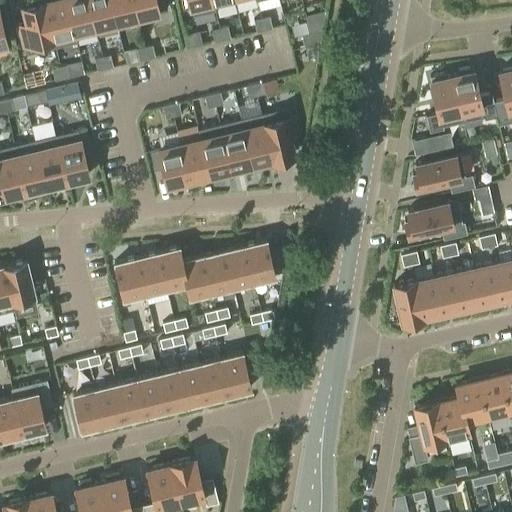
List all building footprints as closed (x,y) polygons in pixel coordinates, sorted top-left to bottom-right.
[(54,47),(43,1),(42,1),(42,0),(38,0),(27,3),(28,5),(22,6),(27,27),(19,29),(23,44),(24,44),(27,53),(54,47)] [(73,32),(65,0),(47,0),(43,1),(54,47),(77,41),(74,32),(73,32)] [(94,27),(87,0),(65,0),(73,32),(74,32),(94,27)] [(115,22),(109,0),(87,0),(94,27),(115,22)] [(136,17),(132,0),(109,0),(115,22),(136,17)] [(132,0),(136,17),(155,12),(158,12),(164,10),(166,10),(163,0),(132,0)] [(213,5),(211,0),(180,0),(182,8),(190,6),(192,15),(215,10),(214,5),(213,5)] [(271,28),(269,16),(261,18),(263,30),(271,28)] [(263,30),(261,18),(253,20),(255,31),(263,30)] [(229,38),(227,26),(219,28),(221,40),(229,38)] [(221,40),(219,28),(211,30),(214,42),(221,40)] [(319,42),(318,38),(316,31),(309,33),(311,44),(317,43),(319,42)] [(311,44),(309,33),(301,35),(304,46),(311,44)] [(151,45),(144,46),(147,58),(154,56),(151,45)] [(147,58),(144,46),(136,48),(138,60),(147,58)] [(109,54),(102,56),(105,68),(112,66),(109,54)] [(105,68),(102,56),(94,58),(96,70),(105,68)] [(67,64),(59,66),(62,78),(70,76),(67,64)] [(62,78),(59,66),(51,68),(54,80),(62,78)] [(496,116),(492,100),(490,92),(478,95),(471,66),(456,69),(456,73),(451,74),(462,121),(483,116),(483,118),(496,116)] [(511,120),(511,66),(498,70),(504,98),(492,100),(496,116),(497,124),(511,120)] [(462,121),(451,74),(445,75),(445,72),(429,75),(437,112),(425,115),(429,131),(442,128),(442,125),(462,121)] [(264,93),(261,81),(253,83),(256,95),(264,93)] [(256,95),(253,83),(245,85),(248,97),(256,95)] [(55,99),(52,87),(44,89),(47,101),(55,99)] [(47,101),(44,89),(36,91),(39,103),(47,101)] [(222,103),(219,91),(211,93),(214,105),(222,103)] [(214,105),(211,93),(203,95),(206,107),(214,105)] [(13,109),(10,97),(2,99),(5,111),(13,109)] [(180,113),(177,102),(169,103),(172,115),(180,113)] [(172,115),(169,103),(162,105),(164,117),(172,115)] [(289,106),(261,113),(272,158),(273,158),(274,160),(289,156),(288,154),(294,153),(289,132),(297,131),(293,115),(291,115),(289,106)] [(272,158),(261,113),(240,118),(252,165),(263,163),(263,161),(272,158)] [(252,165),(240,118),(219,123),(230,169),(240,166),(240,168),(252,165)] [(230,169),(219,123),(197,128),(199,138),(200,137),(210,176),(221,173),(221,171),(230,169)] [(77,129),(55,134),(66,180),(88,174),(84,156),(91,154),(87,136),(84,127),(77,129)] [(66,180),(55,134),(33,140),(35,149),(36,149),(46,187),(57,184),(57,182),(66,180)] [(199,138),(179,142),(188,179),(198,176),(198,178),(210,176),(200,137),(199,138)] [(188,179),(179,143),(160,147),(157,148),(151,149),(149,150),(152,161),(153,168),(161,166),(164,176),(165,182),(166,184),(168,184),(178,182),(178,181),(182,180),(188,179)] [(13,144),(0,147),(0,182),(4,197),(15,194),(15,192),(24,190),(15,154),(13,144)] [(46,187),(36,149),(35,149),(15,154),(24,190),(34,188),(34,190),(46,187)] [(464,175),(459,152),(414,162),(416,170),(411,171),(415,187),(447,179),(450,191),(474,185),(471,174),(464,175)] [(487,185),(471,188),(473,199),(477,199),(489,196),(487,185)] [(408,217),(404,218),(407,234),(440,226),(442,238),(466,232),(463,221),(461,221),(455,198),(406,209),(408,217)] [(496,244),(494,232),(485,234),(488,246),(496,244)] [(488,246),(485,234),(482,235),(478,236),(480,248),(488,246)] [(265,238),(244,243),(253,279),(274,274),(265,238)] [(457,253),(455,241),(447,243),(449,255),(457,253)] [(253,279),(244,243),(223,248),(232,284),(253,279)] [(449,255),(447,243),(439,245),(441,257),(449,255)] [(181,259),(178,245),(156,251),(164,286),(185,281),(187,281),(181,259)] [(232,284),(223,248),(202,254),(211,289),(232,284)] [(418,262),(416,250),(408,252),(410,264),(418,262)] [(164,286),(155,251),(134,256),(143,291),(164,286)] [(410,264),(408,252),(400,254),(402,266),(410,264)] [(211,289),(202,254),(181,259),(187,281),(185,281),(188,295),(211,289)] [(143,291),(134,256),(113,261),(122,296),(143,291)] [(511,295),(511,260),(511,256),(492,261),(500,298),(511,295)] [(25,259),(2,264),(12,304),(35,299),(25,259)] [(500,298),(492,261),(490,261),(472,265),(481,303),(500,298)] [(12,304),(2,264),(0,264),(0,312),(14,309),(12,304)] [(481,303),(472,265),(453,270),(461,307),(481,303)] [(461,307),(453,270),(433,274),(442,312),(461,307)] [(442,312),(433,274),(414,278),(422,316),(442,312)] [(422,316),(414,278),(392,283),(401,321),(422,316)] [(226,306),(215,309),(217,318),(228,315),(226,306)] [(206,321),(217,318),(215,309),(204,312),(206,321)] [(271,309),(260,311),(262,320),(273,318),(271,309)] [(262,320),(260,311),(249,314),(251,323),(262,320)] [(184,317),(173,319),(175,328),(186,325),(184,317)] [(175,328),(173,319),(162,322),(164,331),(175,328)] [(223,323),(212,325),(214,334),(225,332),(223,323)] [(55,325),(43,327),(46,337),(57,334),(55,325)] [(214,334),(212,325),(201,328),(203,337),(214,334)] [(134,329),(122,332),(125,340),(136,338),(134,329)] [(19,333),(7,336),(9,346),(21,343),(19,333)] [(181,333),(170,336),(172,345),(183,342),(181,333)] [(172,345),(170,336),(159,338),(161,347),(172,345)] [(139,343),(128,346),(130,355),(141,352),(139,343)] [(130,355),(128,346),(117,348),(119,357),(130,355)] [(241,351),(223,356),(231,391),(250,387),(241,351)] [(97,353),(86,356),(88,365),(99,362),(97,353)] [(88,365),(86,356),(75,359),(77,368),(88,365)] [(231,391),(223,356),(202,361),(210,396),(231,391)] [(210,396),(202,361),(181,366),(189,401),(210,396)] [(189,401),(181,366),(160,371),(168,406),(189,401)] [(511,368),(500,372),(509,408),(511,407),(511,368)] [(168,406),(160,371),(139,376),(147,412),(168,406)] [(509,408),(500,372),(478,377),(486,414),(485,414),(487,418),(511,413),(509,408)] [(147,412),(139,376),(118,381),(126,417),(147,412)] [(486,414),(478,377),(454,383),(457,395),(458,394),(464,419),(465,419),(485,414),(486,414)] [(34,381),(10,387),(12,396),(13,396),(22,432),(45,426),(40,406),(52,404),(46,378),(34,381)] [(126,417),(118,381),(97,386),(105,422),(126,417)] [(105,422),(97,386),(72,392),(80,428),(105,422)] [(464,419),(458,394),(457,395),(436,400),(446,441),(447,440),(469,435),(465,419),(464,419)] [(13,396),(12,396),(0,399),(0,433),(1,437),(22,432),(13,396)] [(446,441),(436,400),(413,405),(420,433),(407,436),(414,462),(427,459),(424,448),(447,443),(447,440),(446,441)] [(511,461),(511,450),(511,449),(496,453),(497,457),(499,464),(511,461)] [(191,456),(170,461),(179,499),(203,493),(205,502),(218,499),(211,474),(200,477),(194,456),(191,457),(191,456)] [(499,464),(497,457),(485,459),(487,467),(499,464)] [(154,501),(142,504),(144,511),(158,511),(156,505),(179,499),(170,461),(169,462),(146,468),(154,501)] [(466,472),(464,465),(453,467),(454,475),(466,472)] [(106,479),(98,481),(106,511),(144,511),(142,504),(130,506),(123,475),(118,476),(117,472),(105,475),(106,479)] [(496,479),(494,472),(482,475),(484,482),(496,479)] [(484,482),(482,475),(471,477),(473,485),(484,482)] [(80,511),(106,511),(98,481),(91,483),(90,479),(78,482),(78,485),(74,486),(80,511)] [(456,489),(454,481),(443,484),(444,492),(456,489)] [(444,492),(443,484),(431,487),(433,495),(444,492)] [(425,497),(423,489),(411,492),(413,500),(425,497)] [(27,496),(26,496),(29,511),(55,511),(50,491),(27,496)] [(4,511),(29,511),(26,496),(5,501),(5,502),(2,502),(4,511)]
